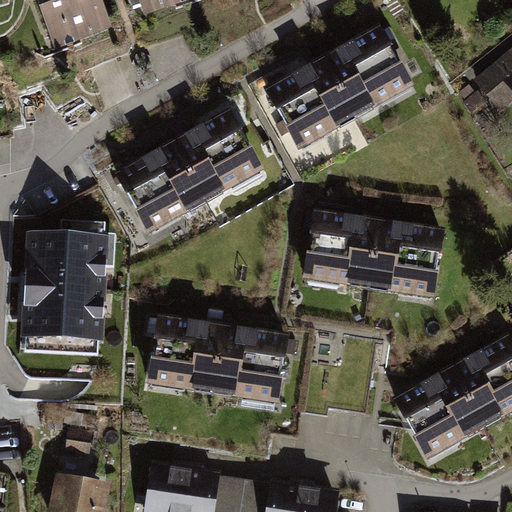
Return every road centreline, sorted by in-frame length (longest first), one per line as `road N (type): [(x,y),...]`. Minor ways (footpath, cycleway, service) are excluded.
road 1 (residential): [(0,190),(59,164),(116,117),(304,14)]
road 2 (residential): [(174,451),(391,485)]
road 3 (residential): [(391,485),(478,501),(511,481)]
